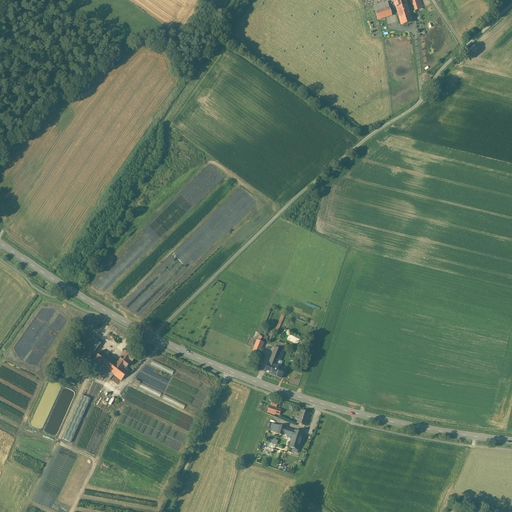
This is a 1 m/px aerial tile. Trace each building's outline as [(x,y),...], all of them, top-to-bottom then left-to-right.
[(405,0),(395,0),(394,0),(401,26),(412,22),(405,0)] [(419,0),(411,0),(415,11),(422,9),(419,0)] [(389,8),(375,12),(378,20),(392,16),(389,8)] [(142,291),(127,306),(135,315),(145,305),(144,303),(136,311),(133,308),(142,298),(141,297),(144,294),(142,291)] [(269,320),(266,328),(278,332),(284,313),(272,309),(269,318),(273,319),(272,321),(269,320)] [(89,334),(76,350),(88,360),(101,344),(89,334)] [(264,343),(257,340),(253,352),(259,354),(264,343)] [(286,345),(277,342),(275,347),(284,351),(286,345)] [(284,351),(275,347),(269,363),(276,366),(278,361),(280,361),(284,351)] [(137,355),(128,348),(122,355),(123,356),(127,359),(129,361),(131,362),(134,359),(135,360),(138,357),(137,356),(137,355)] [(118,363),(102,351),(94,360),(113,375),(121,366),(118,363)] [(127,359),(123,356),(118,363),(121,366),(122,366),(127,359)] [(129,361),(127,359),(122,366),(124,368),(125,366),(127,367),(130,363),(128,362),(129,361)] [(113,375),(94,360),(90,365),(110,380),(113,375)] [(174,370),(153,360),(151,365),(172,374),(174,370)] [(269,363),(265,372),(281,379),(285,369),(276,366),(269,363)] [(122,366),(121,366),(113,375),(121,381),(128,371),(124,368),(122,366)] [(161,393),(140,383),(138,387),(159,397),(161,393)] [(90,399),(82,395),(62,439),(71,442),(90,399)] [(185,405),(164,395),(162,399),(183,409),(185,405)] [(271,407),(269,406),(268,411),(274,414),(275,414),(279,416),(281,410),(276,408),(271,407)] [(309,413),(301,410),(299,417),(296,416),(295,419),(298,420),(297,424),(301,425),(302,426),(302,425),(305,426),(309,413)] [(286,428),(279,426),(276,433),(283,436),(284,434),(286,428)] [(294,431),(286,428),(284,434),(293,436),(294,431)] [(303,433),(294,431),(293,436),(293,437),(289,447),(292,448),(298,450),(300,445),(299,445),(303,433)]
